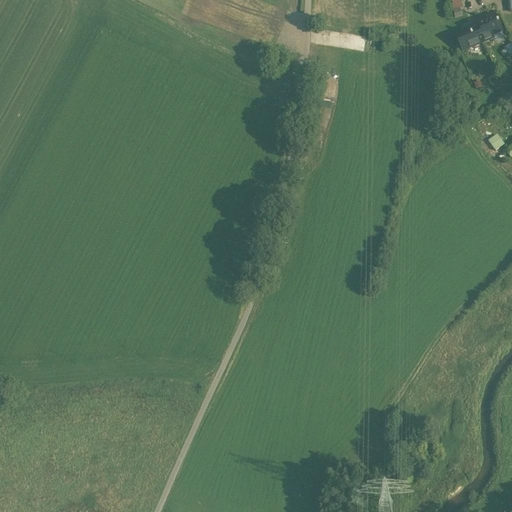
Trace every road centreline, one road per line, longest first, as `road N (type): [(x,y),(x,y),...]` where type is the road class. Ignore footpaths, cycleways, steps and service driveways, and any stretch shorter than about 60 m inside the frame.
road 1 (track): [(385,511),(385,446),(395,407),(439,335),(511,258)]
road 2 (track): [(511,187),(465,130),(443,52),(439,0)]
